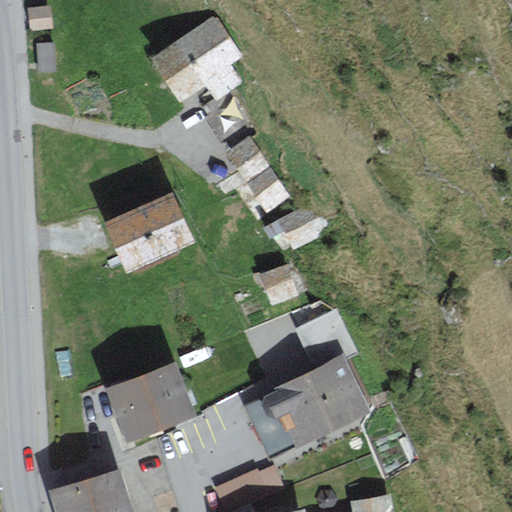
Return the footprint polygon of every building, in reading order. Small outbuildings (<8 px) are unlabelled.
[(51,16),(30,16),(30,34),(51,34),(51,16)] [(217,18),(152,58),(178,100),(243,59),(217,18)] [(49,47),(35,49),(38,66),(52,64),(49,47)] [(231,101),(209,114),(231,150),(253,136),(231,101)] [(291,199),(253,141),(227,157),(233,165),(268,215),(291,199)] [(171,194),(104,226),(115,250),(126,272),(193,240),(171,194)] [(303,208),(264,230),(270,240),(293,251),(319,236),(303,208)] [(287,266),(254,278),(272,308),(299,298),(287,266)] [(177,364),(101,390),(119,442),(195,416),(177,364)] [(330,367),(246,406),(271,457),(354,418),(330,367)] [(402,432),(374,442),(384,470),(412,460),(402,432)] [(133,511),(120,470),(56,490),(63,511),(133,511)] [(257,471),(216,490),(224,508),(266,489),(257,471)] [(352,511),(393,511),(391,496),(351,503),(352,511)]
